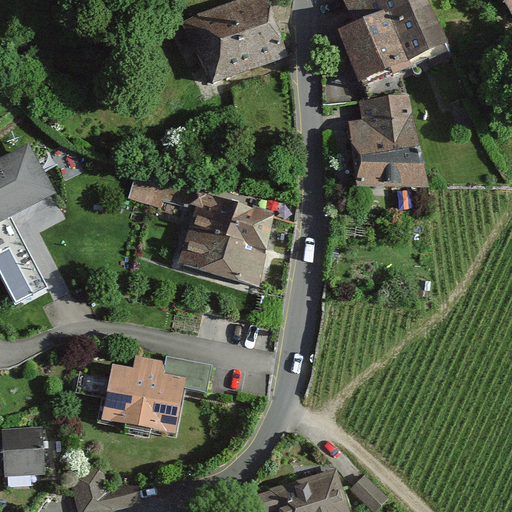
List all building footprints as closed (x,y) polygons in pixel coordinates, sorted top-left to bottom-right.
[(252,0),(249,0),(184,34),(220,103),(288,67),(252,0)] [(329,0),(343,25),(375,15),(397,68),(400,74),(441,55),(415,1),(416,0),(329,0)] [(511,0),(487,0),(499,21),(511,13),(511,0)] [(375,15),(343,25),(324,34),(345,87),(397,68),(375,15)] [(406,96),(353,100),(356,123),(343,124),(341,185),(418,192),(406,96)] [(19,148),(0,156),(0,224),(45,203),(19,148)] [(258,297),(278,220),(194,199),(174,275),(258,297)] [(133,372),(112,368),(100,425),(175,442),(185,383),(162,377),(164,365),(135,359),(133,372)] [(8,434),(11,483),(51,481),(47,431),(8,434)] [(133,511),(144,510),(140,489),(112,495),(106,467),(75,473),(82,511),(133,511)] [(369,473),(354,488),(380,511),(394,497),(369,473)] [(351,511),(339,475),(252,504),(254,511),(351,511)]
